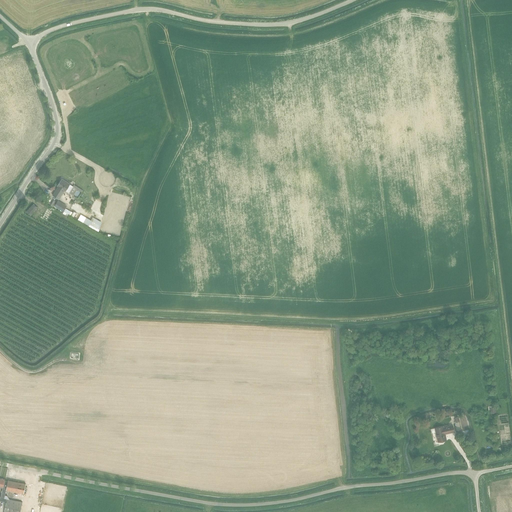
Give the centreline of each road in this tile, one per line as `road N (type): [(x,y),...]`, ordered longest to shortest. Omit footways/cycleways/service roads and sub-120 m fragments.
road 1 (unclassified): [(478,511),(475,472),(249,506),(0,464)]
road 2 (unclassified): [(30,43),(137,8),(274,23),(356,0)]
road 3 (unclassified): [(0,224),(57,138),(58,117),(30,43)]
